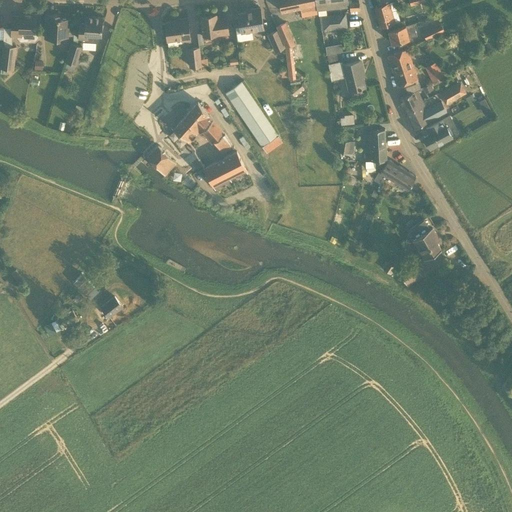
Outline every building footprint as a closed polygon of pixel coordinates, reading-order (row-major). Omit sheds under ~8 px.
[(319,14),(317,1),(316,0),(278,0),(281,11),(300,8),(302,17),(319,14)] [(316,0),(317,1),(319,14),(326,14),(325,8),(347,5),(346,0),(316,0)] [(350,10),(360,9),(359,1),(349,1),(350,10)] [(393,23),(388,4),(375,7),(380,27),(387,25),(388,30),(397,27),(406,25),(404,20),(393,23)] [(241,32),(251,30),(257,29),(257,28),(263,27),(260,8),(251,9),(251,11),(247,12),(238,13),(241,32)] [(36,31),(36,14),(19,13),(19,16),(12,16),(12,36),(22,36),(22,30),(36,31)] [(59,18),(59,15),(52,14),(52,18),(46,18),(45,38),(59,39),(60,36),(68,36),(68,27),(67,27),(67,19),(59,18)] [(216,17),(216,14),(201,16),(202,26),(203,36),(211,35),(211,36),(229,34),(226,15),(216,17)] [(78,37),(82,38),(82,41),(97,42),(100,38),(100,35),(101,35),(102,17),(92,16),(91,19),(86,19),(85,23),(80,23),(79,32),(73,32),(73,43),(77,43),(78,37)] [(190,40),(188,18),(178,19),(178,20),(165,22),(167,40),(182,38),(182,41),(190,40)] [(289,78),(296,78),(292,45),(295,44),(285,22),(277,26),(286,45),(288,67),(289,78)] [(397,42),(399,46),(410,41),(409,38),(416,35),(412,23),(406,25),(397,27),(388,30),(392,43),(397,42)] [(426,39),(444,31),(441,23),(423,32),(426,39)] [(276,51),(285,48),(277,30),(268,34),(276,51)] [(77,64),(82,47),(71,43),(66,61),(77,64)] [(341,44),(325,46),(327,54),(340,52),(342,52),(341,44)] [(14,69),(17,46),(4,45),(1,67),(8,68),(14,69)] [(189,67),(202,65),(200,47),(187,48),(189,67)] [(393,70),(413,64),(408,49),(388,55),(393,70)] [(329,63),(342,60),(340,52),(327,54),(329,63)] [(435,62),(433,59),(424,63),(426,67),(425,67),(433,82),(448,74),(444,66),(440,68),(437,61),(435,62)] [(35,60),(34,69),(42,70),(43,61),(35,60)] [(362,88),(362,87),(365,87),(362,72),(364,72),(361,60),(342,65),(348,91),(360,88),(360,89),(362,88)] [(398,85),(418,79),(413,64),(393,70),(398,85)] [(262,146),(278,135),(279,135),(242,81),(225,92),(237,110),(262,146)] [(446,104),(466,93),(460,81),(439,93),(446,104)] [(415,91),(421,88),(419,82),(406,87),(408,94),(415,91)] [(430,83),(423,87),(423,89),(425,93),(433,89),(430,83)] [(413,100),(418,97),(415,91),(408,94),(399,99),(404,110),(411,106),(409,103),(413,100)] [(421,101),(419,97),(418,97),(413,100),(409,103),(411,106),(404,110),(413,128),(446,111),(441,101),(434,105),(425,109),(423,106),(425,105),(423,100),(421,101)] [(225,132),(198,101),(174,129),(187,141),(189,143),(197,138),(195,135),(200,131),(202,134),(205,132),(212,142),(213,141),(220,153),(232,147),(225,132)] [(354,117),(345,118),(345,125),(355,124),(354,117)] [(426,128),(429,133),(424,136),(430,149),(449,139),(448,139),(452,137),(446,125),(445,125),(442,119),(426,128)] [(371,154),(370,147),(385,146),(385,129),(370,129),(370,133),(364,134),(365,151),(365,154),(371,154)] [(278,135),(262,146),(267,152),(283,142),(278,135)] [(349,140),(342,138),(340,150),(347,152),(349,140)] [(165,176),(177,165),(158,145),(147,156),(147,157),(165,176)] [(386,159),(385,146),(370,147),(371,154),(365,154),(365,160),(366,160),(366,168),(376,167),(381,167),(385,159),(386,159)] [(237,153),(221,163),(233,180),(248,170),(237,153)] [(383,181),(386,176),(407,189),(416,176),(389,159),(388,159),(380,172),(378,171),(374,178),(379,181),(380,179),(383,181)] [(233,180),(221,163),(206,174),(217,190),(233,180)] [(374,187),(371,195),(376,197),(379,189),(374,187)] [(437,241),(440,240),(426,217),(409,230),(406,241),(411,242),(414,240),(425,258),(441,248),(437,241)] [(408,286),(423,275),(415,263),(400,273),(408,286)] [(94,267),(79,278),(87,288),(101,277),(94,267)] [(112,321),(126,310),(115,296),(101,307),(112,321)] [(61,330),(79,321),(72,309),(55,318),(61,330)]
